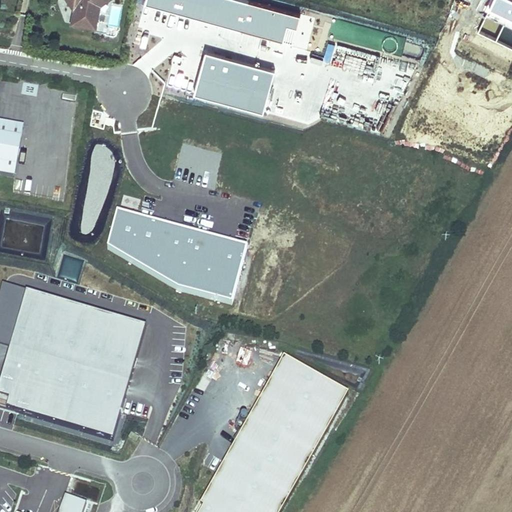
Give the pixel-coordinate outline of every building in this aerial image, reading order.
[(63,0),(72,12),(73,6),(68,0),(63,0)] [(68,0),(73,6),(72,12),(69,26),(95,31),(99,8),(111,0),(68,0)] [(58,116),(57,131),(71,132),(71,117),(58,116)] [(0,177),(14,180),(23,130),(0,126),(0,177)] [(59,174),(67,173),(66,161),(58,161),(59,174)] [(128,402),(146,329),(1,291),(0,295),(0,348),(10,351),(0,388),(0,410),(85,432),(95,393),(128,402)] [(190,334),(189,353),(196,354),(197,334),(190,334)] [(278,361),(202,511),(286,511),(346,395),(278,361)] [(26,511),(28,496),(20,496),(18,510),(26,511)] [(83,511),(86,503),(64,496),(59,511),(83,511)]
